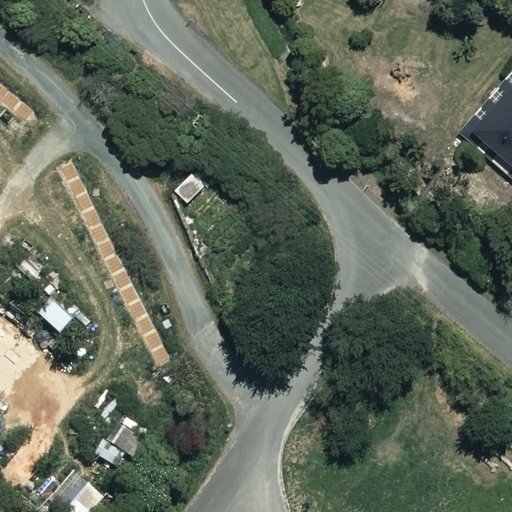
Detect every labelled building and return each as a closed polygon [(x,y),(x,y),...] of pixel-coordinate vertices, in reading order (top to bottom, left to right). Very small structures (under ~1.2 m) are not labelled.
[(511,91),(473,136),(511,169),(511,91)] [(206,188),(193,174),(175,191),(188,205),(206,188)] [(70,323),(48,304),(36,317),(58,337),(70,323)] [(139,438),(115,423),(93,457),(116,472),(139,438)] [(94,511),(105,499),(74,474),(48,506),(55,511),(94,511)]
